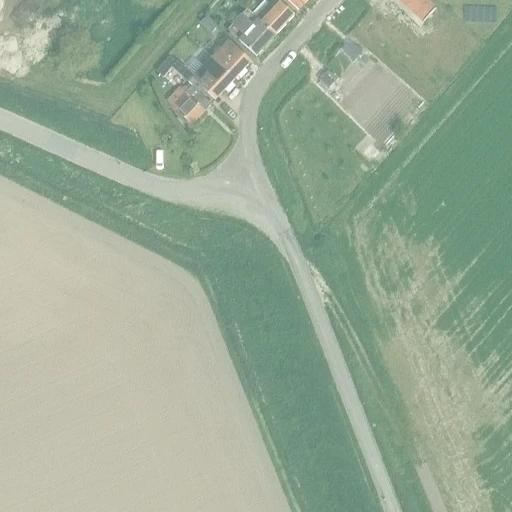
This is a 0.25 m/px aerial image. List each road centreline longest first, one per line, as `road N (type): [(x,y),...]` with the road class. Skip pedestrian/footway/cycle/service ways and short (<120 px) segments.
road 1 (unclassified): [(391,511),(284,231),(262,201),(237,187)]
road 2 (unclassified): [(237,187),(171,193),(0,117)]
road 3 (residential): [(237,187),(260,83),(334,0)]
